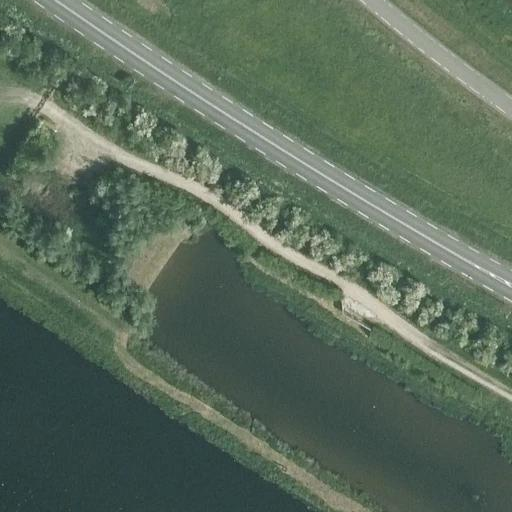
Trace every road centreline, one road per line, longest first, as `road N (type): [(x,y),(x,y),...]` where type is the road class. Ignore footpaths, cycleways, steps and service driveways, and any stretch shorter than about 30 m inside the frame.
road 1 (primary): [(511,276),(261,139),(55,0)]
road 2 (unclassified): [(511,116),(474,93),(369,0)]
